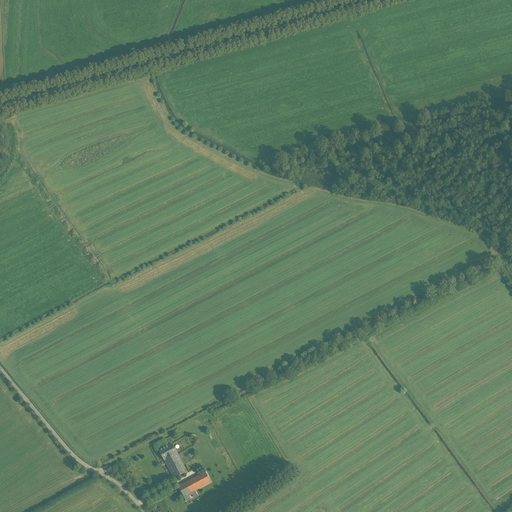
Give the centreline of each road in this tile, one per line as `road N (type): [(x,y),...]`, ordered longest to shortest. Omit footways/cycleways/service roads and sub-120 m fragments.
road 1 (track): [(368,0),(0,106)]
road 2 (unclassified): [(143,511),(68,450),(0,368)]
road 3 (track): [(97,456),(101,473),(244,393)]
